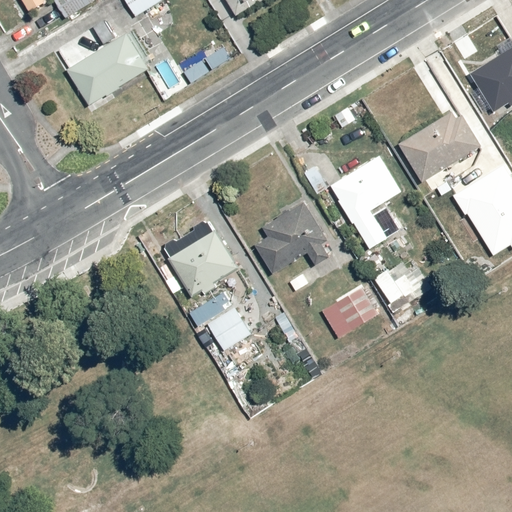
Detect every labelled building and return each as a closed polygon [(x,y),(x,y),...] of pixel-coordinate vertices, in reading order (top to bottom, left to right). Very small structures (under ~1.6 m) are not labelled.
[(24,0),(33,14),(52,3),(49,0),(24,0)] [(96,0),(57,0),(68,17),(96,0)] [(164,0),(128,0),(138,16),(164,0)] [(263,0),(228,0),(238,16),(263,0)] [(153,69),(130,33),(72,69),(95,106),(153,69)] [(511,51),(465,80),(488,117),(511,102),(511,51)] [(351,107),(336,116),(345,130),(360,121),(351,107)] [(484,146),(465,115),(460,118),(456,110),(402,143),(425,181),(484,146)] [(383,156),(334,183),(372,251),(405,232),(388,203),(405,193),(393,173),(383,156)] [(511,175),(506,165),(458,195),(497,257),(511,247),(511,175)] [(335,255),(329,245),(332,243),(304,200),(264,225),(271,235),(254,246),(269,271),(273,277),(308,255),(316,267),(335,255)] [(211,217),(195,226),(198,230),(180,241),(177,236),(163,244),(193,297),(241,270),(219,230),(211,217)] [(374,276),(392,305),(406,296),(411,304),(434,289),(411,252),(374,276)] [(304,270),(289,279),(297,293),(313,283),(304,270)] [(385,314),(370,285),(326,309),(342,338),(385,314)] [(254,333),(226,287),(189,310),(199,327),(208,322),(226,351),(254,333)]
